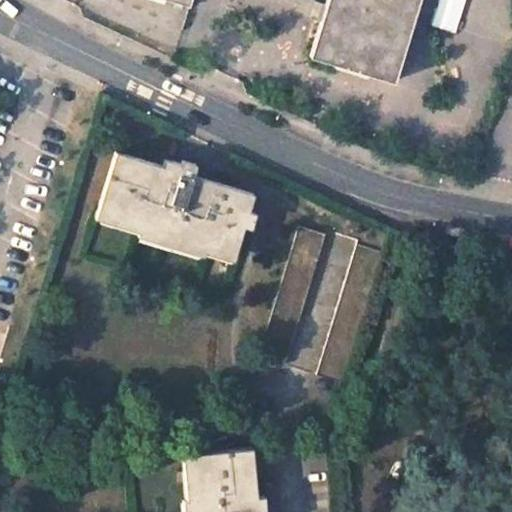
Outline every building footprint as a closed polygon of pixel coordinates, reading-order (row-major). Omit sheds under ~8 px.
[(396,79),(419,0),(329,0),(313,55),(396,79)] [(117,153),(100,211),(143,224),(142,230),(207,249),(209,244),(235,252),(244,223),(252,226),(254,218),(257,210),(248,207),(251,194),(206,181),(203,188),(191,184),(193,177),(197,167),(185,163),(184,168),(174,165),(172,170),(117,153)] [(203,188),(206,181),(193,177),(191,184),(203,188)] [(326,232),(300,224),(260,356),(285,364),(326,232)] [(342,381),(385,249),(357,241),(316,373),(342,381)] [(267,511),(268,510),(264,511),(264,500),(255,499),(252,442),(195,445),(197,492),(191,493),(191,511),(267,511)]
